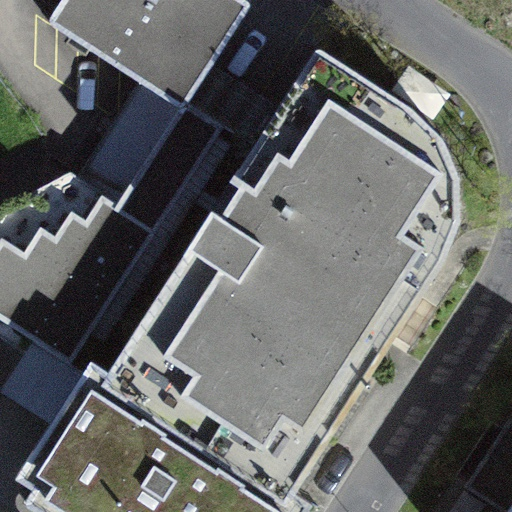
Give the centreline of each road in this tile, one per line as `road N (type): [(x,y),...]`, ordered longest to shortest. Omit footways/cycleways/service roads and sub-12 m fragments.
road 1 (unclassified): [(359,511),(511,269)]
road 2 (unknown): [(0,434),(91,463),(189,511)]
road 3 (unclassified): [(389,0),(511,86)]
